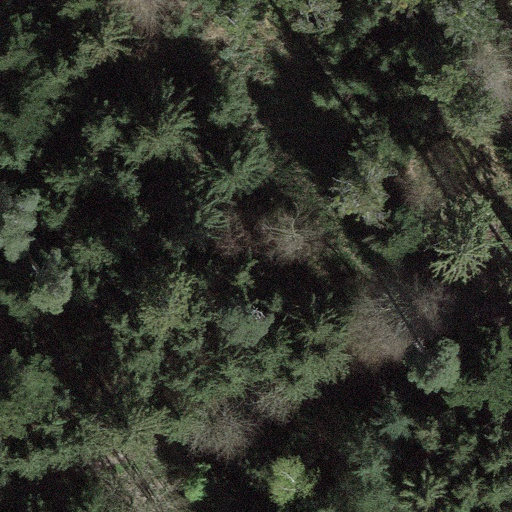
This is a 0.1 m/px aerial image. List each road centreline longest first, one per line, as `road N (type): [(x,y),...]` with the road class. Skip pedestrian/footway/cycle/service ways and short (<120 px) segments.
road 1 (track): [(0,476),(229,412),(306,379),(511,138)]
road 2 (track): [(306,379),(511,280)]
